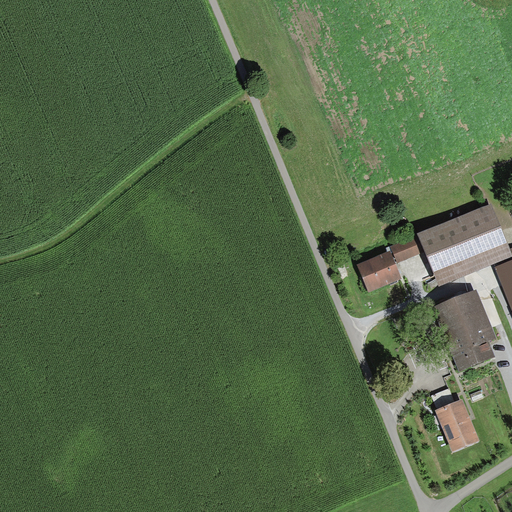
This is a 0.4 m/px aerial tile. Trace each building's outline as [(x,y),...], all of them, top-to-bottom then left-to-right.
[(511,247),(496,210),(495,210),(492,202),(390,245),(398,263),(425,252),(440,286),(511,255),(511,247)] [(357,263),(369,292),(402,278),(391,250),(357,263)] [(511,260),(496,267),(511,308),(511,260)] [(453,356),(460,372),(496,357),(490,342),(497,339),(476,290),(432,308),(452,356),(453,356)] [(431,396),(437,410),(455,403),(449,388),(431,396)] [(437,410),(435,411),(452,452),(479,441),(462,400),(455,403),(437,410)]
